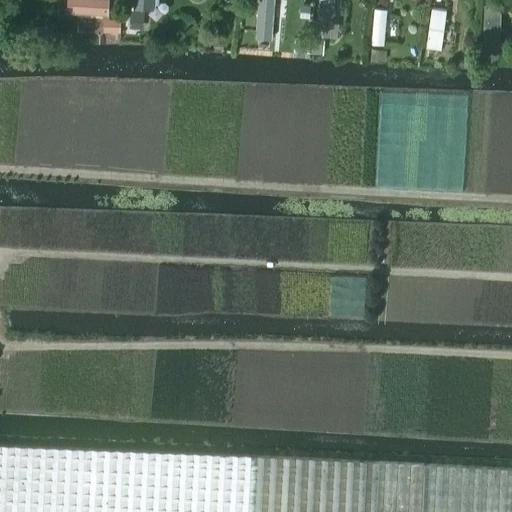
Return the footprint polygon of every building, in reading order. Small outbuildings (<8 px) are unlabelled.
[(68,0),(68,12),(108,14),(108,0),(68,0)] [(134,0),(134,8),(152,9),(152,0),(134,0)] [(319,0),(315,35),(329,36),(333,0),(319,0)] [(486,4),(483,46),(499,47),(502,5),(486,4)] [(375,8),(372,44),(384,45),(387,9),(375,8)] [(131,11),(130,29),(143,29),(144,11),(131,11)] [(104,18),(104,30),(119,31),(119,19),(104,18)] [(314,39),(313,52),(323,53),(324,40),(314,39)] [(372,48),(371,58),(385,60),(386,50),(372,48)] [(511,511),(511,468),(0,445),(0,511),(511,511)]
